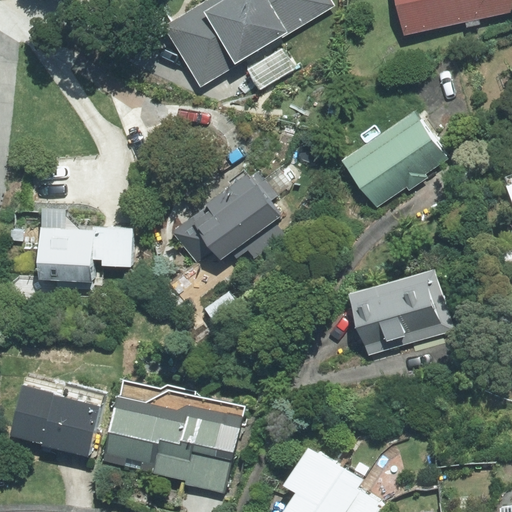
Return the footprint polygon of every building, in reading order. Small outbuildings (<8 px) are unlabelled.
[(201,85),(335,4),(333,0),(199,0),(163,22),(201,85)] [(511,0),(398,0),(404,32),(511,9),(511,0)] [(449,155),(413,103),(341,154),(377,205),(449,155)] [(252,174),(246,166),(230,178),(232,182),(207,199),(210,203),(174,229),(198,262),(217,248),(222,255),(232,247),(238,256),(249,249),(256,260),(289,237),(275,217),(282,212),(273,199),(279,195),(260,169),(252,174)] [(43,272),(96,275),(97,252),(106,252),(105,258),(138,259),(140,220),(97,218),(97,221),(45,219),(43,272)] [(435,260),(349,284),(368,352),(455,328),(435,260)] [(242,305),(228,286),(204,304),(217,323),(242,305)] [(188,481),(224,490),(246,401),(165,381),(160,384),(123,375),(105,450),(156,462),(154,469),(189,477),(188,481)] [(94,451),(106,395),(26,377),(13,433),(94,451)] [(374,511),(383,499),(358,483),(364,473),(310,436),(282,476),(296,485),(277,511),(374,511)]
